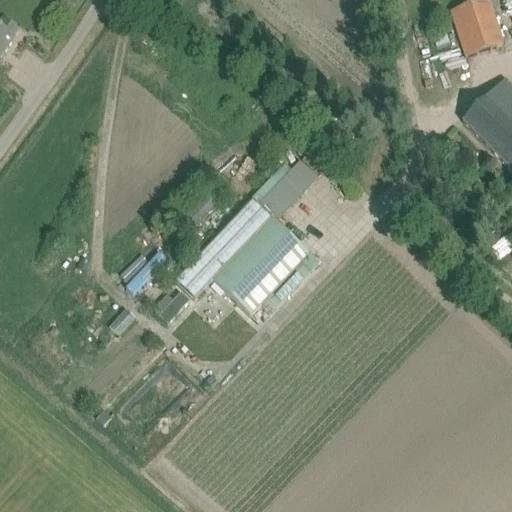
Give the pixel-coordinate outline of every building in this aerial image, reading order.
[(450,13),(465,59),(503,47),(489,1),(450,13)] [(0,59),(14,41),(13,40),(19,31),(3,19),(0,23),(0,59)] [(511,174),(511,87),(506,81),(462,124),(511,174)] [(206,195),(175,228),(187,239),(218,206),(206,195)] [(268,209),(279,227),(302,214),(292,196),(268,209)] [(213,284),(250,319),(294,273),(309,257),(272,223),(213,284)] [(309,257),(294,273),(304,282),(318,267),(309,257)] [(146,300),(141,306),(147,311),(158,300),(149,291),(143,297),(146,300)] [(167,299),(153,313),(167,327),(189,304),(181,296),(172,305),(167,299)] [(134,314),(116,332),(128,343),(145,325),(134,314)] [(104,414),(96,423),(103,430),(112,421),(104,414)]
